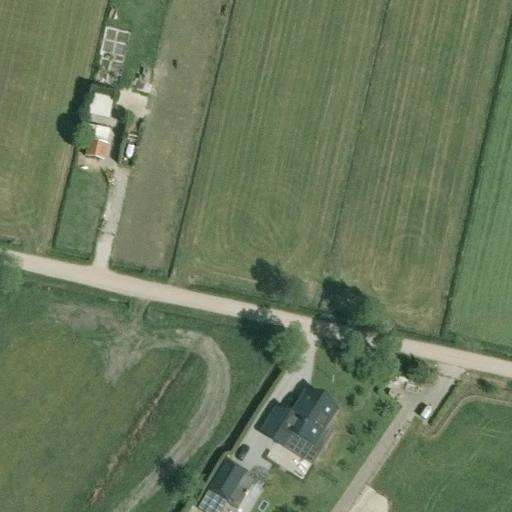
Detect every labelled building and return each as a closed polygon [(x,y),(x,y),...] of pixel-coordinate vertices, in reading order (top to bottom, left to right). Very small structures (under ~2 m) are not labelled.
[(110,122),(114,100),(94,96),(90,118),(110,122)] [(106,146),(108,137),(97,134),(95,144),(88,142),(85,158),(105,162),(108,146),(106,146)] [(392,380),(386,394),(402,401),(408,387),(392,380)] [(324,429),(335,412),(307,394),(291,419),(277,411),(263,434),(286,448),(296,433),(301,437),(297,444),(298,446),(305,450),(307,450),(312,443),(316,446),(326,430),(324,429)] [(227,504),(246,473),(228,462),(209,492),(211,493),(200,511),(202,511),(217,511),(224,501),(227,504)]
